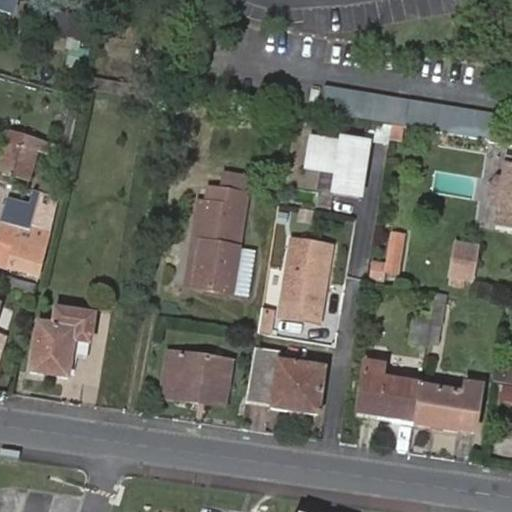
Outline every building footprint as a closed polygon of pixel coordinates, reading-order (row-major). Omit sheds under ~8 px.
[(13,0),(0,0),(0,11),(9,15),(13,0)] [(80,44),(88,20),(60,12),(53,36),(80,44)] [(492,115),(320,87),(317,113),(488,141),(492,115)] [(337,136),(307,132),(303,161),(333,166),(330,187),(357,191),(365,137),(338,133),(337,136)] [(64,148),(21,135),(8,177),(26,183),(28,179),(40,183),(49,154),(61,159),(64,148)] [(511,158),(501,157),(496,188),(488,186),(482,190),(481,196),(484,201),(486,202),(494,203),(490,229),(511,232),(511,158)] [(221,294),(234,209),(236,194),(205,189),(202,204),(194,203),(188,242),(197,243),(190,289),(221,294)] [(57,197),(36,191),(32,207),(17,203),(13,214),(35,221),(34,225),(38,227),(37,232),(47,234),(57,197)] [(236,194),(234,209),(242,211),(245,195),(236,194)] [(242,211),(234,209),(221,294),(228,296),(242,211)] [(47,234),(37,232),(19,226),(16,237),(3,233),(0,241),(0,262),(38,273),(47,234)] [(387,232),(380,271),(394,273),(401,235),(387,232)] [(329,240),(289,235),(278,313),(317,318),(329,240)] [(181,288),(190,289),(197,243),(188,242),(181,288)] [(469,282),(474,249),(451,246),(446,279),(469,282)] [(0,283),(20,289),(22,282),(0,274),(0,283)] [(434,341),(440,293),(431,292),(425,330),(424,340),(434,341)] [(270,310),(259,308),(256,329),(267,330),(270,310)] [(64,379),(68,353),(72,326),(87,328),(89,316),(50,309),(48,326),(36,324),(28,373),(64,379)] [(72,326),(68,353),(83,354),(87,328),(72,326)] [(424,340),(425,330),(416,329),(414,344),(423,346),(424,340)] [(272,402),(319,408),(325,361),(279,356),(279,346),(254,343),(252,353),(244,398),(272,402)] [(159,393),(197,398),(198,388),(204,388),(203,393),(205,393),(211,354),(166,348),(159,393)] [(211,354),(205,393),(226,396),(231,357),(211,354)] [(377,412),(413,417),(419,374),(382,368),(384,359),(363,356),(356,404),(378,407),(377,412)] [(419,374),(413,417),(459,424),(459,420),(474,422),(480,376),(463,374),(461,385),(425,380),(426,368),(420,368),(419,374)] [(502,384),(511,385),(511,369),(504,368),(502,384)] [(198,388),(197,398),(204,399),(205,393),(203,393),(204,388),(198,388)] [(205,393),(204,399),(225,402),(226,396),(205,393)] [(355,409),(377,412),(378,407),(356,404),(355,409)]
